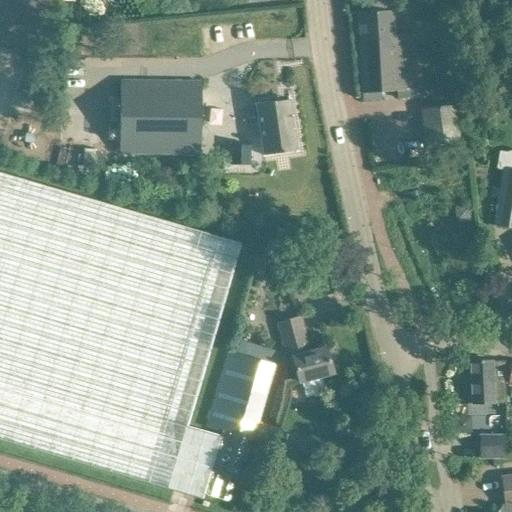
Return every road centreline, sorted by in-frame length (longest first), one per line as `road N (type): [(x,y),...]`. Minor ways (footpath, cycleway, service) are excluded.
road 1 (unclassified): [(390,354),(316,0)]
road 2 (unclassified): [(429,511),(390,354)]
road 3 (unclassified): [(511,345),(476,339),(390,354)]
